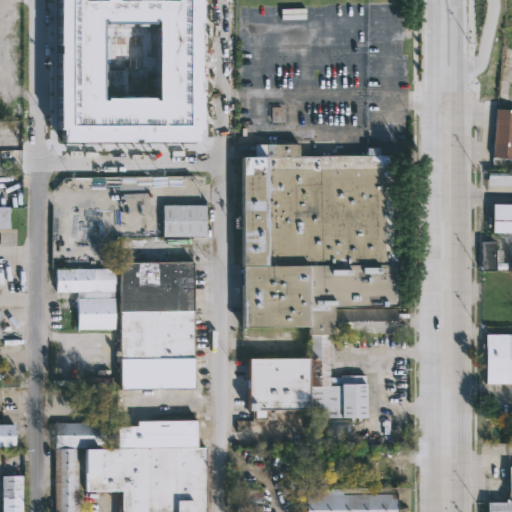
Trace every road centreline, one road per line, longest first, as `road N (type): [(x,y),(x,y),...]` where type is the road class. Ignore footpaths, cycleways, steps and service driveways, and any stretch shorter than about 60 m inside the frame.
road 1 (residential): [(217,511),(221,0)]
road 2 (residential): [(37,511),(42,165)]
road 3 (secondary): [(449,195),(446,511)]
road 4 (residential): [(221,163),(42,165)]
road 5 (residential): [(42,165),(37,0)]
